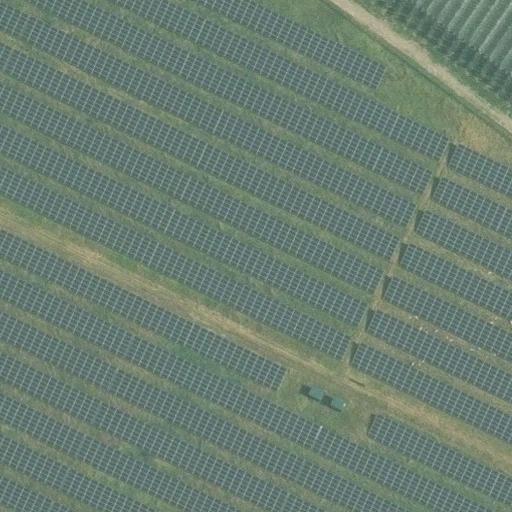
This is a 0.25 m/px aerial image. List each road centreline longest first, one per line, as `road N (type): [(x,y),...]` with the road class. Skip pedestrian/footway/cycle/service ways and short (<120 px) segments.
road 1 (track): [(511,469),(0,221)]
road 2 (track): [(335,0),(511,131)]
